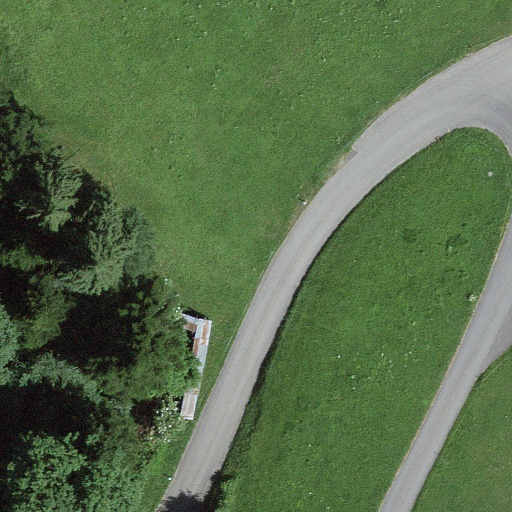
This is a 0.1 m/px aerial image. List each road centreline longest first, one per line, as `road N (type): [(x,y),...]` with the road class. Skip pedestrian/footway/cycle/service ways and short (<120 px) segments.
road 1 (unclassified): [(511,68),(413,120),(359,164),(302,253),(186,511)]
road 2 (unclassified): [(511,294),(395,511)]
